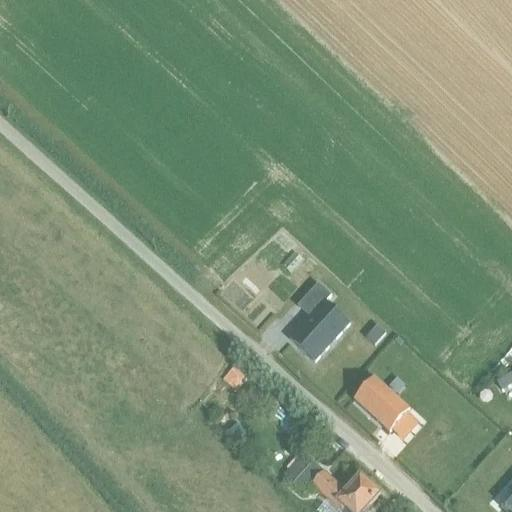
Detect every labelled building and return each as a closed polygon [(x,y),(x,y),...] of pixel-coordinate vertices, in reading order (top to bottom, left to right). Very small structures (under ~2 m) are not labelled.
[(287,349),(309,371),(351,328),(328,306),(287,349)] [(381,351),(395,335),(381,324),(368,340),(381,351)] [(276,325),(264,335),(279,351),(290,340),(276,325)] [(375,367),(352,389),(387,425),(410,404),(375,367)] [(508,396),(511,394),(511,375),(500,382),(508,396)] [(432,409),(403,433),(425,459),(454,435),(432,409)] [(285,478),(304,493),(322,470),(302,455),(285,478)] [(329,467),(311,486),(337,511),(358,511),(379,492),(356,469),(344,481),(329,467)]
